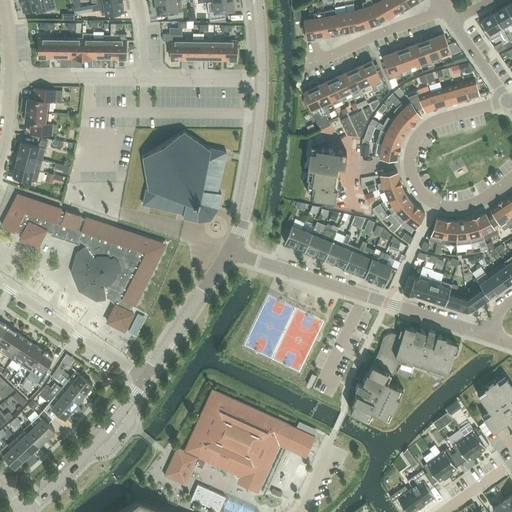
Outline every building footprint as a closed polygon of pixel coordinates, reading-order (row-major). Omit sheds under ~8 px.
[(21,4),(23,11),(34,8),(35,14),(46,11),(43,0),(19,0),(20,4),(21,4)] [(100,10),(101,15),(123,11),(122,4),(123,4),(122,0),(119,0),(91,5),(92,11),(100,10)] [(180,0),(154,4),(155,12),(157,11),(157,15),(170,13),(170,19),(183,17),(180,0)] [(233,0),(225,0),(207,2),(209,19),(225,17),(224,11),(234,10),(233,7),(234,7),(233,0)] [(381,22),(370,0),(365,0),(366,1),(362,3),(370,25),(381,22)] [(390,16),(380,0),(375,0),(377,2),(373,4),(371,0),(370,0),(381,22),(390,16)] [(400,11),(393,0),(380,0),(390,16),(400,11)] [(409,6),(405,0),(393,0),(400,11),(409,6)] [(370,25),(362,3),(364,7),(355,11),(360,29),(370,25)] [(493,13),(503,30),(511,24),(511,17),(505,6),(493,13)] [(338,33),(334,9),(324,11),(328,35),(338,33)] [(349,31),(346,12),(335,14),(335,9),(334,9),(338,33),(349,31)] [(313,13),(317,37),(328,35),(324,11),(313,13)] [(349,31),(360,29),(355,11),(346,12),(349,31)] [(317,37),(313,13),(308,14),(309,19),(303,20),(304,26),(302,28),(303,31),(305,33),(306,39),(317,37)] [(480,20),(481,23),(484,29),(484,28),(491,40),(498,35),(503,43),(508,40),(503,30),(493,13),(492,13),(492,14),(481,20),(480,20)] [(103,58),(114,58),(115,33),(115,30),(115,24),(110,23),(110,35),(104,35),(104,39),(103,58)] [(125,59),(126,34),(115,33),(114,58),(125,59)] [(182,33),(162,33),(162,40),(171,40),(170,59),(182,59),(182,40),(182,33)] [(433,38),(441,58),(451,54),(448,44),(450,43),(449,40),(446,41),(444,34),(433,38)] [(440,58),(441,58),(433,38),(423,41),(431,64),(432,64),(430,59),(439,56),(440,58)] [(50,39),(38,39),(38,58),(49,58),(50,39)] [(60,58),(60,39),(50,39),(49,58),(60,58)] [(71,58),(71,39),(60,39),(60,58),(71,58)] [(82,58),(82,39),(71,39),(71,58),(82,58)] [(93,58),(93,39),(82,39),(82,58),(93,58)] [(103,58),(104,39),(93,39),(93,58),(103,58)] [(192,60),(193,41),(182,40),(182,59),(192,60)] [(203,60),(203,41),(193,41),(192,60),(203,60)] [(214,60),(214,41),(203,41),(203,60),(214,60)] [(225,60),(225,41),(214,41),(214,60),(225,60)] [(236,60),(236,41),(225,41),(225,60),(236,60)] [(427,66),(431,64),(423,41),(413,45),(419,63),(425,61),(427,66)] [(448,44),(451,54),(461,51),(455,42),(450,43),(448,44)] [(410,67),(419,63),(413,45),(403,49),(411,71),(410,67)] [(407,73),(409,72),(410,77),(413,76),(411,71),(403,49),(393,53),(401,75),(400,73),(406,71),(407,73)] [(390,79),(401,75),(393,53),(382,56),(385,63),(382,64),(385,74),(388,73),(390,79)] [(453,57),(454,62),(467,59),(463,54),(453,57)] [(372,61),(362,65),(374,91),(378,89),(376,85),(382,82),(380,79),(383,77),(378,66),(375,67),(372,61)] [(458,65),(460,72),(464,71),(465,72),(470,71),(470,69),(473,69),(469,62),(458,65)] [(362,65),(352,70),(363,93),(372,89),(373,92),(374,91),(362,65)] [(452,74),(460,72),(458,65),(450,67),(452,74)] [(352,70),(342,74),(352,96),(353,98),(363,93),(352,70)] [(342,74),(332,79),(342,100),(352,96),(342,74)] [(419,77),(420,82),(425,84),(428,83),(427,79),(425,75),(425,74),(419,77)] [(332,79),(322,83),(332,105),(342,100),(332,79)] [(471,99),(479,96),(475,79),(463,83),(468,100),(471,99)] [(322,83),(313,88),(325,114),(329,112),(327,107),(332,105),(322,83)] [(465,101),(468,100),(463,83),(452,86),(457,103),(465,101)] [(446,106),(457,103),(452,86),(441,89),(446,106)] [(25,110),(49,112),(50,101),(61,102),(62,91),(34,88),(33,99),(29,98),(30,97),(25,97),(24,104),(26,104),(25,110)] [(313,88),(302,92),(305,98),(304,101),(305,103),(308,104),(312,114),(318,111),(320,116),(325,114),(313,88)] [(438,108),(446,106),(441,89),(430,92),(435,110),(439,109),(438,108)] [(430,92),(419,96),(416,92),(407,96),(406,94),(405,95),(410,102),(417,111),(423,108),(426,113),(432,110),(435,110),(430,92)] [(392,93),(387,98),(390,101),(395,97),(392,93)] [(373,110),(379,103),(377,100),(370,103),(373,110)] [(410,102),(404,107),(401,103),(397,107),(413,123),(416,121),(416,120),(421,116),(417,111),(410,102)] [(383,104),(377,110),(381,113),(387,107),(383,104)] [(367,119),(371,112),(369,107),(363,109),(367,119)] [(387,117),(407,130),(411,126),(413,123),(397,107),(393,111),(397,115),(392,120),(387,117)] [(49,112),(25,110),(24,121),(31,122),(30,133),(51,135),(53,124),(47,123),(49,112)] [(358,136),(361,136),(366,122),(361,110),(349,116),(358,136)] [(318,111),(312,114),(320,129),(329,125),(325,114),(320,116),(318,111)] [(347,135),(356,136),(347,117),(340,120),(347,135)] [(402,139),(407,130),(387,117),(383,125),(378,122),(376,127),(402,139)] [(496,131),(492,123),(483,129),(488,136),(496,131)] [(380,130),(375,142),(399,149),(400,145),(402,139),(376,127),(376,128),(380,130)] [(146,189),(142,204),(183,214),(183,218),(198,221),(198,219),(216,208),(217,209),(221,194),(217,193),(226,152),(210,148),(209,150),(183,132),(143,157),(148,188),(146,189)] [(491,154),(499,165),(511,155),(511,144),(509,141),(491,154)] [(42,159),(45,148),(20,142),(19,149),(18,149),(17,153),(42,159)] [(375,143),(381,144),(379,157),(397,159),(398,152),(399,149),(375,142),(375,143)] [(368,156),(369,144),(361,143),(360,155),(368,156)] [(312,178),(309,177),(309,178),(308,184),(314,185),(313,191),(310,190),(310,191),(309,197),(334,201),(336,187),(333,187),(338,160),(345,161),(346,151),(317,147),(316,153),(310,152),(308,164),(314,165),(312,178)] [(39,170),(42,159),(17,153),(14,164),(39,170)] [(421,160),(431,162),(432,157),(422,154),(421,160)] [(14,164),(11,176),(36,182),(39,170),(14,164)] [(52,183),(54,174),(47,172),(45,181),(52,183)] [(397,172),(380,175),(382,182),(377,184),(378,189),(383,188),(401,181),(399,178),(397,172)] [(404,191),(401,185),(402,185),(401,181),(383,188),(385,191),(379,194),(383,202),(388,199),(404,191)] [(366,186),(369,192),(370,192),(371,191),(376,189),(374,183),(366,186)] [(475,200),(483,194),(478,188),(471,195),(475,200)] [(364,194),(366,199),(367,202),(375,199),(371,191),(370,192),(369,192),(364,194)] [(404,191),(388,199),(392,206),(388,208),(391,213),(390,214),(409,199),(404,191)] [(81,216),(65,211),(65,212),(61,210),(61,209),(22,197),(22,198),(17,199),(16,199),(11,207),(12,208),(10,211),(9,211),(1,226),(14,232),(15,231),(21,235),(19,238),(37,247),(45,231),(50,232),(50,235),(64,240),(78,244),(80,241),(86,246),(77,253),(71,272),(79,290),(96,300),(108,298),(115,305),(107,322),(124,331),(133,313),(130,311),(133,305),(134,306),(163,248),(162,248),(160,244),(161,243),(85,217),(84,218),(81,217),(81,216)] [(510,218),(511,216),(511,200),(509,197),(503,201),(502,201),(500,203),(510,218)] [(413,204),(409,199),(390,214),(400,224),(417,205),(414,203),(413,204)] [(305,210),(306,204),(302,203),(296,202),(295,209),(305,210)] [(493,227),(499,224),(503,230),(511,223),(511,221),(510,218),(500,203),(497,205),(490,210),(492,213),(487,217),(493,227)] [(404,220),(415,227),(424,212),(419,208),(417,205),(400,224),(404,220)] [(378,215),(382,220),(390,214),(391,213),(388,208),(378,215)] [(322,209),(319,216),(325,219),(328,212),(322,209)] [(335,220),(338,213),(332,211),(330,218),(335,220)] [(484,239),(497,233),(493,227),(487,217),(485,213),(479,215),(475,216),(484,239)] [(360,228),(365,218),(359,216),(358,216),(354,226),(360,228)] [(466,220),(470,243),(484,239),(475,216),(472,217),(472,218),(466,220)] [(429,240),(443,244),(446,219),(443,219),(436,218),(429,240)] [(446,219),(443,244),(457,245),(456,221),(450,220),(446,219)] [(457,245),(470,243),(466,220),(456,221),(457,245)] [(392,223),(388,227),(393,232),(398,227),(393,222),(392,223)] [(286,237),(284,242),(294,246),(302,229),(291,224),(289,230),(286,231),(285,234),(286,237)] [(373,234),(380,237),(384,229),(384,228),(376,225),(373,234)] [(387,240),(390,233),(386,230),(384,228),(384,229),(380,237),(387,240)] [(304,251),(312,233),(302,229),(294,246),(304,251)] [(320,229),(317,235),(312,233),(304,251),(314,255),(324,231),(320,229)] [(314,255),(324,259),(332,239),(335,233),(325,229),(324,231),(314,255)] [(353,245),(348,243),(352,235),(347,233),(343,241),(334,263),(344,267),(353,245)] [(401,238),(406,242),(410,244),(411,240),(412,238),(405,233),(401,238)] [(324,259),(334,263),(343,241),(342,243),(332,239),(324,259)] [(353,245),(344,267),(354,271),(363,249),(367,242),(362,240),(359,248),(353,245)] [(420,249),(426,251),(427,251),(430,244),(424,241),(423,241),(420,249)] [(397,251),(399,245),(398,245),(392,242),(389,248),(397,251)] [(492,242),(486,244),(487,249),(488,250),(494,248),(492,242)] [(181,260),(187,246),(181,244),(174,257),(181,260)] [(501,244),(495,248),(498,253),(504,249),(501,244)] [(354,271),(364,275),(363,277),(364,277),(372,256),(367,253),(368,251),(363,249),(354,271)] [(372,256),(364,277),(374,281),(382,262),(385,253),(381,251),(379,255),(373,253),(372,256)] [(392,266),(386,263),(390,255),(385,253),(382,262),(374,281),(384,285),(386,279),(389,278),(390,275),(389,273),(392,266)] [(511,255),(503,261),(511,273),(511,255)] [(471,265),(477,261),(474,256),(471,257),(466,258),(471,265)] [(453,259),(451,258),(451,259),(449,264),(457,266),(459,260),(453,259)] [(511,273),(503,261),(495,268),(507,285),(511,281),(511,273)] [(498,291),(507,285),(495,268),(486,274),(485,272),(484,272),(498,291)] [(490,297),(498,291),(484,272),(476,278),(490,298),(490,297)] [(408,274),(403,292),(413,295),(420,274),(419,277),(408,274)] [(414,295),(424,298),(430,277),(420,274),(413,295),(414,295)] [(424,298),(434,301),(441,281),(430,277),(424,298)] [(475,278),(482,288),(466,299),(468,311),(469,310),(475,309),(474,308),(489,298),(490,298),(476,278),(475,278)] [(444,305),(451,284),(441,281),(434,301),(444,304),(444,305)] [(468,311),(466,299),(457,295),(459,287),(451,284),(444,305),(445,305),(462,310),(462,311),(468,310),(468,311)] [(7,326),(0,337),(0,344),(1,345),(0,346),(0,351),(2,353),(16,333),(7,326)] [(368,419),(372,411),(388,419),(403,389),(387,381),(390,374),(393,375),(399,361),(412,365),(413,362),(428,367),(427,370),(440,375),(442,371),(446,373),(453,353),(456,354),(458,347),(455,346),(456,343),(445,339),(446,337),(436,334),(434,341),(432,340),(435,331),(428,329),(428,331),(416,327),(415,329),(405,326),(403,329),(400,328),(398,335),(394,333),(393,333),(392,333),(391,333),(389,333),(388,334),(387,334),(386,335),(385,335),(385,336),(384,337),(383,337),(383,338),(382,339),(382,340),(378,351),(368,372),(366,371),(362,380),(367,383),(366,386),(358,382),(355,388),(358,389),(352,401),(354,402),(350,410),(368,419)] [(16,333),(2,353),(12,359),(25,339),(16,333)] [(25,339),(12,359),(21,365),(24,360),(35,345),(25,339)] [(24,360),(21,365),(30,372),(44,351),(35,345),(24,360)] [(53,357),(44,351),(30,372),(35,375),(36,374),(40,377),(53,357)] [(61,362),(54,372),(59,376),(61,374),(63,370),(66,365),(61,362)] [(68,379),(85,393),(92,385),(75,371),(71,376),(63,370),(61,374),(68,379)] [(4,371),(2,374),(8,380),(11,375),(4,371)] [(316,375),(312,373),(306,384),(311,386),(316,375)] [(511,396),(511,395),(511,385),(506,377),(499,382),(497,379),(484,388),(486,391),(479,396),(490,412),(483,418),(493,431),(507,421),(511,427),(511,429),(509,432),(511,436),(511,396)] [(68,379),(61,388),(78,402),(85,393),(68,379)] [(0,390),(2,390),(8,384),(5,382),(0,385),(0,390)] [(78,402),(61,388),(55,382),(50,388),(51,388),(48,392),(54,396),(72,410),(78,402)] [(8,384),(2,390),(6,395),(14,389),(12,388),(8,384)] [(72,410),(54,396),(48,392),(43,388),(38,394),(49,403),(43,409),(52,418),(57,413),(65,419),(72,410)] [(288,424),(212,389),(184,450),(177,447),(164,475),(185,485),(194,465),(197,466),(203,465),(205,461),(240,476),(237,483),(257,492),(279,445),(305,457),(315,436),(288,424)] [(33,410),(38,405),(32,400),(28,405),(33,410)] [(38,415),(31,422),(46,438),(54,431),(48,424),(52,418),(43,409),(38,415)] [(12,417),(8,412),(4,416),(7,420),(12,417)] [(447,412),(432,423),(438,431),(453,420),(447,412)] [(46,438),(31,422),(23,429),(24,431),(24,430),(38,446),(46,438)] [(464,436),(477,455),(486,448),(485,446),(488,444),(481,433),(480,433),(476,427),(474,429),(469,422),(459,429),(464,436)] [(24,431),(16,438),(30,453),(38,446),(24,430),(24,431)] [(462,465),(477,455),(464,436),(451,445),(456,451),(454,453),(462,465)] [(30,453),(16,438),(8,445),(22,460),(30,453)] [(22,460),(8,445),(7,444),(0,449),(0,452),(14,468),(22,460)] [(402,453),(412,467),(417,463),(407,448),(402,453)] [(447,448),(435,456),(448,475),(462,465),(454,453),(451,454),(447,448)] [(438,482),(448,475),(435,456),(422,465),(427,471),(425,473),(432,483),(437,480),(438,482)] [(397,498),(393,501),(399,511),(404,508),(407,511),(415,511),(436,498),(429,488),(433,485),(432,483),(425,473),(422,469),(407,480),(412,487),(408,490),(405,485),(393,493),(397,498)] [(197,484),(191,498),(219,511),(225,497),(197,484)] [(272,489),(271,493),(280,497),(282,493),(272,489)] [(136,501),(126,508),(125,506),(115,511),(169,511),(138,499),(136,501)] [(508,511),(511,510),(504,499),(493,507),(496,511),(508,511)]
